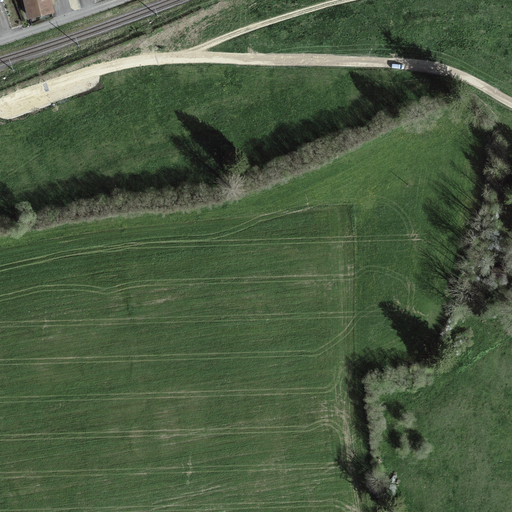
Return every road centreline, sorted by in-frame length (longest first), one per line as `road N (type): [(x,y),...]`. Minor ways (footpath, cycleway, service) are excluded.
road 1 (track): [(183,57),(420,62),(511,100)]
road 2 (track): [(0,101),(124,61),(183,57)]
road 3 (track): [(352,0),(246,29),(183,57)]
road 4 (residential): [(0,42),(115,0)]
